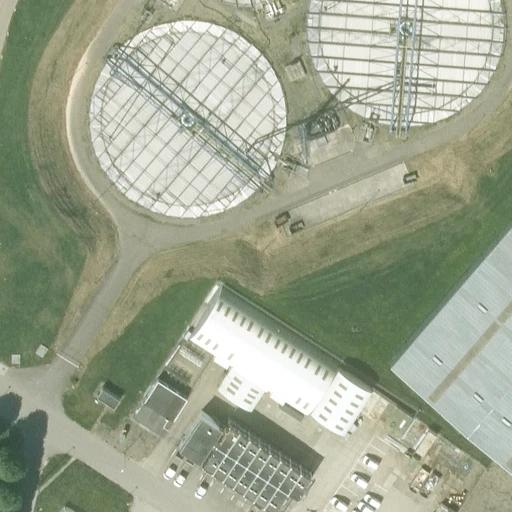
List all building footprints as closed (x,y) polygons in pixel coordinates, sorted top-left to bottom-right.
[(511,219),(390,360),(511,464),(511,219)] [(189,339),(229,365),(216,385),(249,407),(262,386),(305,414),(311,404),(320,409),(346,369),(221,288),(189,339)] [(156,378),(132,415),(162,435),(186,398),(156,378)] [(97,395),(114,407),(120,398),(102,387),(97,395)] [(358,408),(399,436),(412,416),(371,388),(358,408)] [(275,410),(298,424),(304,414),(281,399),(275,410)] [(221,424),(201,411),(179,445),(199,458),(221,424)] [(228,421),(202,461),(274,508),(288,487),(298,493),(310,475),(228,421)]
